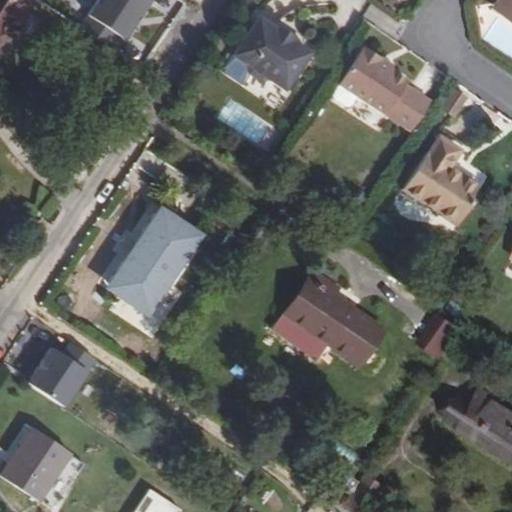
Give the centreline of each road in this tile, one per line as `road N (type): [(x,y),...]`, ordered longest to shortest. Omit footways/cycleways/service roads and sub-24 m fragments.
road 1 (residential): [(0,328),(215,0)]
road 2 (residential): [(511,98),(456,59),(450,0)]
